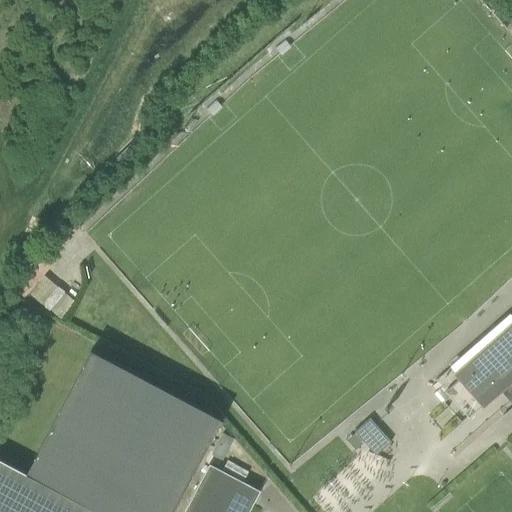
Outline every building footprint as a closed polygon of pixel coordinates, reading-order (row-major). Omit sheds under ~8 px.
[(55,282),(39,299),(61,318),(76,301),(55,282)] [(468,418),(500,390),(511,404),(511,314),(508,317),(436,381),(468,418)] [(0,459),(0,511),(173,511),(222,420),(91,351),(27,474),(0,459)] [(390,432),(413,410),(402,398),(379,421),(390,432)] [(355,432),(376,456),(391,442),(370,418),(355,432)] [(234,439),(224,434),(213,456),(223,461),(234,439)] [(249,511),(253,505),(257,497),(260,491),(210,465),(184,511),(249,511)]
